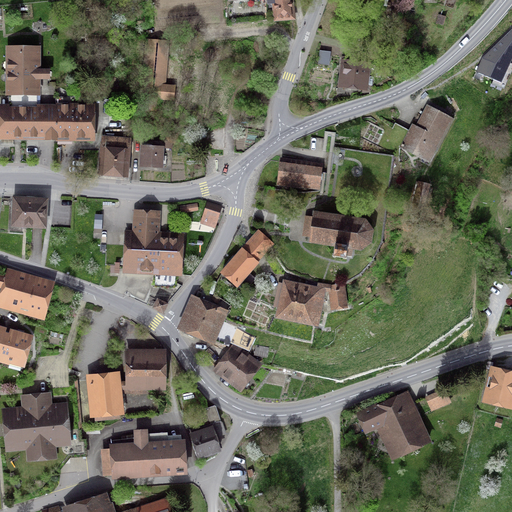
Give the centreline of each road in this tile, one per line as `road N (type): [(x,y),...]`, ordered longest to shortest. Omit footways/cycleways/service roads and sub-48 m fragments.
road 1 (tertiary): [(246,411),(311,410),(511,346)]
road 2 (tertiary): [(287,135),(433,72),(505,0)]
road 3 (tertiary): [(0,183),(181,193),(232,180)]
road 4 (residential): [(8,511),(89,487),(205,473)]
road 5 (tertiary): [(0,258),(115,300),(162,327)]
road 6 (unclassified): [(162,327),(213,262),(235,214),(232,180)]
road 7 (tertiary): [(162,327),(208,387),(246,411)]
